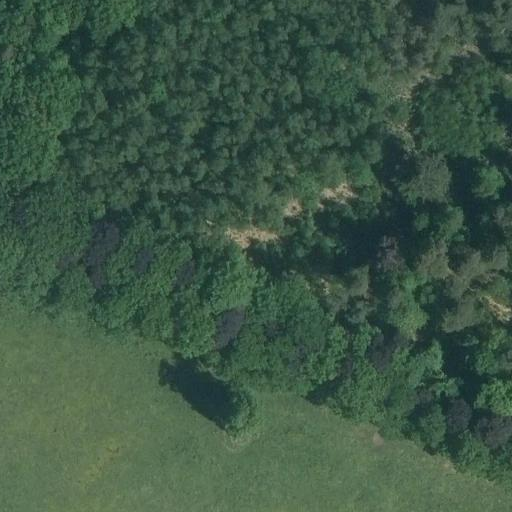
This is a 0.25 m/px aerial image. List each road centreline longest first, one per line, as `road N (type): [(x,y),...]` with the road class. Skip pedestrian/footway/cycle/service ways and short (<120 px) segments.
road 1 (track): [(0,226),(511,434)]
road 2 (track): [(93,0),(0,119)]
